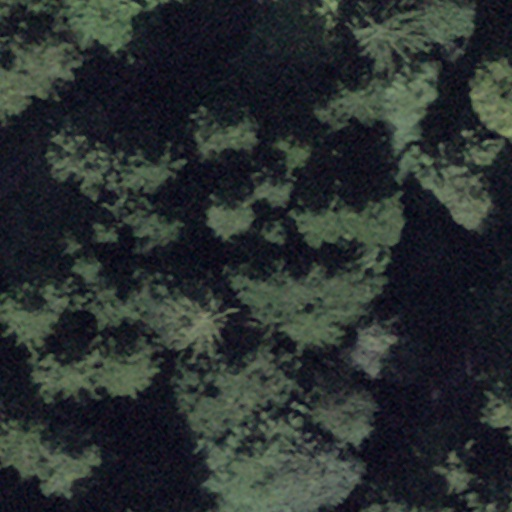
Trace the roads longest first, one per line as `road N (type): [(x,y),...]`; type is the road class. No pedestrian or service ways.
road 1 (track): [(250,0),(0,169)]
road 2 (track): [(366,511),(424,397),(511,330)]
